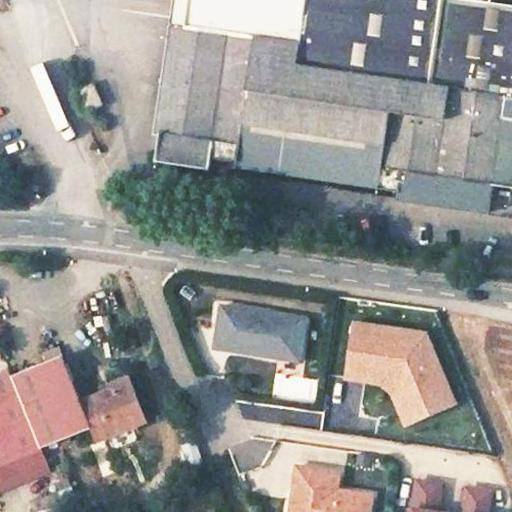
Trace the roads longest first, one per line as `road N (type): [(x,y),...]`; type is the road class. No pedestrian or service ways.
road 1 (unknown): [(81,0),(130,150),(153,178),(411,222),(511,224)]
road 2 (residential): [(511,306),(84,242),(0,238)]
road 3 (unknown): [(0,284),(28,299),(59,298),(80,266),(84,242)]
